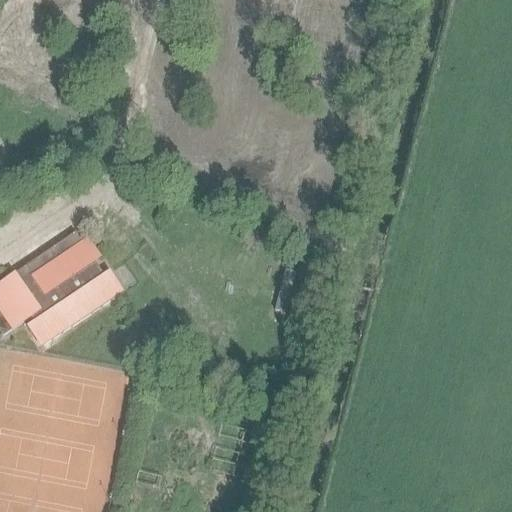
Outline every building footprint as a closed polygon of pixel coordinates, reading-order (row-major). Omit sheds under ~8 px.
[(79,0),(77,9),(117,19),(121,0),(79,0)] [(322,51),(354,60),(367,11),(334,3),(322,51)] [(290,210),(311,216),(322,178),(301,172),(290,210)] [(82,246),(30,281),(43,300),(49,296),(95,265),(82,246)] [(58,309),(33,325),(26,330),(40,351),(123,295),(109,274),(58,309)] [(20,288),(13,278),(0,286),(0,335),(2,339),(29,320),(38,314),(20,288)] [(30,281),(20,288),(38,314),(29,320),(33,325),(58,309),(49,296),(43,300),(30,281)]
